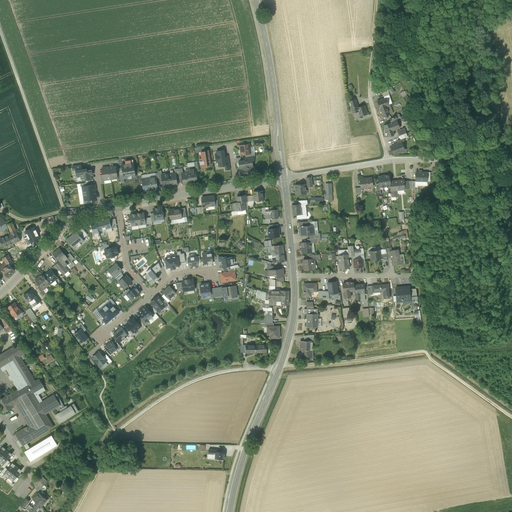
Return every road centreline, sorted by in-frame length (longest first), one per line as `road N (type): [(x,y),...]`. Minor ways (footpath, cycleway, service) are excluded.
road 1 (track): [(115,432),(185,383),(219,371),(422,352),(511,418)]
road 2 (tertiary): [(229,511),(289,338),(293,276)]
road 3 (track): [(0,31),(68,221)]
road 4 (tertiary): [(283,178),(255,0)]
road 5 (residential): [(117,205),(68,221),(0,295)]
road 6 (residential): [(387,160),(469,153),(511,135)]
road 7 (residential): [(293,276),(413,275)]
